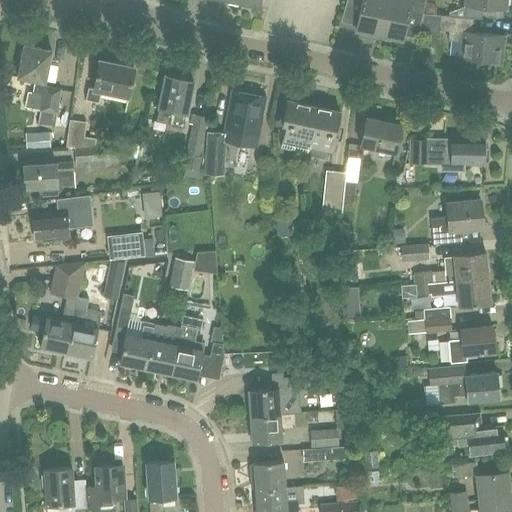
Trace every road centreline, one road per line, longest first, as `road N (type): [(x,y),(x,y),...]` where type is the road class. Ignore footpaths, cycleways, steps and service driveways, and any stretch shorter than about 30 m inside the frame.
road 1 (residential): [(511,107),(2,0)]
road 2 (residential): [(212,511),(209,464),(195,437),(171,418),(0,383)]
